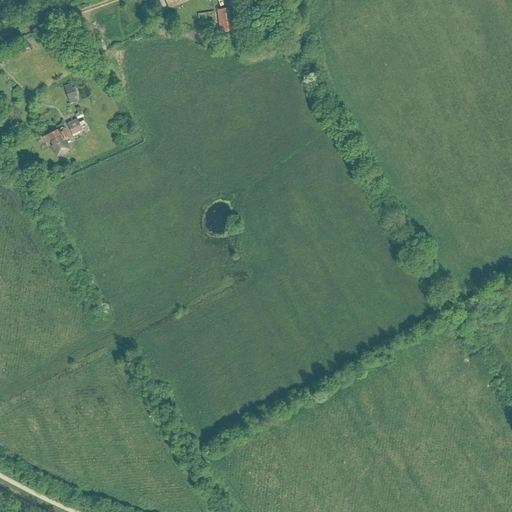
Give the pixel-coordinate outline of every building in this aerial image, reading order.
[(165,0),(169,9),(190,0),(165,0)] [(243,1),(240,1),(236,2),(239,22),(247,21),(243,1)] [(219,14),(217,15),(220,34),(237,30),(233,10),(219,12),(219,14)] [(77,84),(80,97),(87,95),(85,83),(77,84)] [(65,91),(69,100),(70,104),(76,102),(75,97),(76,97),(74,88),(73,88),(71,84),(64,86),(65,91)] [(10,116),(12,120),(18,116),(10,102),(8,98),(1,102),(9,117),(10,116)] [(67,124),(73,136),(84,132),(77,119),(67,124)] [(58,129),(48,134),(54,145),(52,146),(57,155),(70,149),(65,140),(70,137),(65,128),(59,131),(58,129)]
